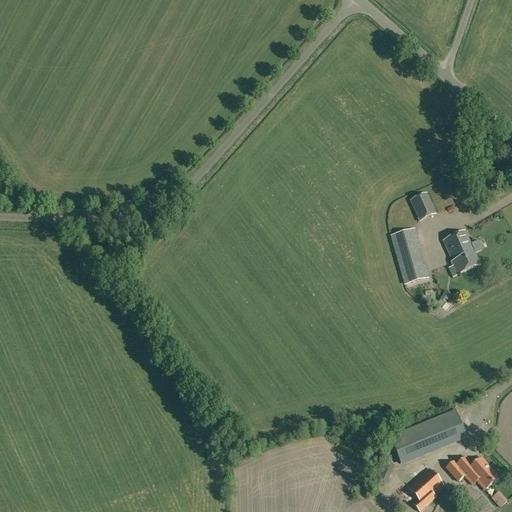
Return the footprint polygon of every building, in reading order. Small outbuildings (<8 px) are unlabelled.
[(427,193),(411,200),(420,220),(436,213),(427,193)] [(451,258),(472,249),(465,232),(443,241),(451,258)] [(412,271),(423,267),(418,250),(407,253),(402,234),(391,237),(405,287),(416,284),(412,271)] [(472,249),(451,258),(452,262),(451,262),(453,267),(449,269),(453,277),(479,265),(472,249)] [(415,307),(416,315),(436,311),(433,291),(424,292),(427,305),(415,307)] [(399,423),(390,426),(393,436),(390,438),(400,463),(423,454),(421,447),(463,430),(456,411),(403,432),(399,423)] [(485,490),(499,478),(481,459),(473,467),(465,458),(456,467),(455,465),(449,471),(458,481),(464,476),(473,486),(477,482),(485,490)] [(394,466),(390,465),(384,462),(376,481),(386,485),(394,466)] [(434,496),(444,487),(429,469),(407,488),(418,501),(413,505),(419,511),(420,511),(436,498),(434,496)] [(507,502),(499,493),(492,499),(500,508),(507,502)]
